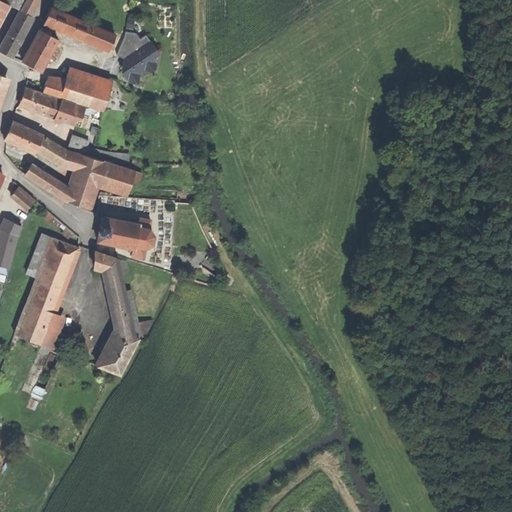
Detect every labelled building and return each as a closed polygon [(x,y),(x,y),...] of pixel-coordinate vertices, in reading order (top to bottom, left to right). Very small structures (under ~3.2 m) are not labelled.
[(0,0),(0,16),(8,3),(20,10),(25,0),(0,0)] [(27,14),(35,0),(25,0),(20,10),(27,14)] [(115,34),(51,8),(45,22),(109,48),(115,34)] [(33,17),(27,14),(20,10),(0,46),(0,51),(4,53),(12,57),(18,46),(31,22),(33,17)] [(58,40),(42,31),(39,29),(30,45),(22,61),(31,66),(41,71),(58,40)] [(124,38),(117,55),(126,58),(123,64),(123,71),(130,81),(134,81),(139,78),(138,74),(137,72),(144,67),(146,70),(151,70),(155,67),(155,64),(151,58),(158,53),(146,36),(140,39),(135,33),(125,32),(124,38)] [(103,111),(103,109),(110,87),(67,74),(64,82),(46,81),(42,92),(63,98),(87,107),(98,110),(103,111)] [(5,77),(0,75),(0,106),(8,83),(5,77)] [(46,115),(52,98),(25,88),(22,96),(19,105),(30,109),(35,111),(46,115)] [(52,98),(46,115),(56,118),(59,107),(62,101),(52,98)] [(66,110),(83,116),(87,107),(63,98),(62,101),(59,107),(66,110)] [(62,121),(66,110),(59,107),(56,118),(55,120),(62,122),(62,121)] [(83,116),(66,110),(62,121),(82,128),(85,118),(83,117),(83,116)] [(37,148),(43,135),(12,121),(4,140),(17,146),(23,148),(35,153),(37,148)] [(101,127),(96,125),(92,134),(97,136),(101,127)] [(43,135),(37,148),(62,163),(63,160),(66,149),(43,135)] [(66,149),(84,155),(90,140),(74,135),(66,149)] [(66,149),(63,160),(78,165),(78,168),(72,186),(95,194),(98,185),(101,176),(105,162),(84,155),(66,149)] [(105,162),(101,176),(130,185),(131,182),(138,184),(142,173),(109,163),(105,162)] [(25,174),(56,194),(63,185),(31,164),(25,174)] [(127,195),(130,185),(101,176),(98,185),(127,195)] [(71,190),(63,185),(56,194),(67,201),(71,190)] [(35,200),(20,186),(12,196),(27,209),(35,200)] [(90,209),(95,194),(72,186),(71,190),(67,201),(90,209)] [(175,190),(151,189),(150,197),(174,198),(175,190)] [(99,233),(97,241),(135,249),(135,246),(145,248),(153,243),(154,235),(149,228),(151,220),(139,217),(138,223),(102,216),(101,225),(100,225),(99,233)] [(5,218),(0,227),(1,228),(17,236),(22,227),(5,218)] [(0,265),(9,268),(17,236),(1,228),(0,231),(0,265)] [(42,265),(52,238),(42,234),(31,261),(42,265)] [(41,344),(53,312),(78,248),(52,238),(42,265),(15,334),(41,344)] [(94,267),(103,270),(118,267),(116,258),(95,252),(94,267)] [(116,328),(133,336),(129,318),(126,305),(123,292),(121,282),(118,267),(103,270),(107,288),(112,307),(116,328)] [(131,290),(123,292),(126,305),(129,318),(133,336),(139,338),(140,336),(136,317),(133,304),(131,290)] [(53,312),(41,344),(53,348),(65,317),(53,312)] [(139,338),(133,336),(116,328),(109,343),(104,351),(97,365),(120,374),(139,338)] [(100,349),(104,351),(109,343),(104,341),(102,346),(100,349)]
